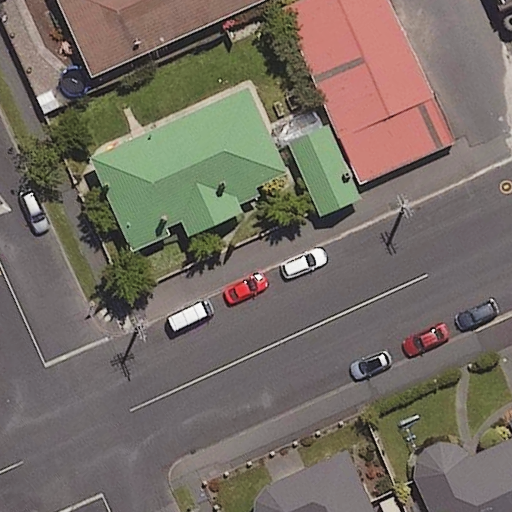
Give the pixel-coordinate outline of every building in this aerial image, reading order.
[(60,0),(94,75),(263,0),(60,0)] [(451,145),(384,0),(312,0),(284,13),(362,185),(451,145)] [(511,0),(502,0),(506,9),(511,6),(511,0)] [(251,89),(93,156),(131,245),(185,222),(191,235),(247,211),(238,191),(286,170),(251,89)] [(330,126),(289,145),(322,218),(363,200),(330,126)] [(449,511),(419,440),(328,478),(337,499),(319,507),(320,511),(449,511)]
